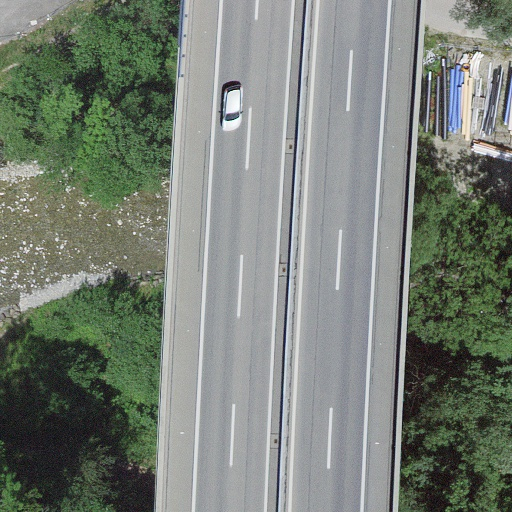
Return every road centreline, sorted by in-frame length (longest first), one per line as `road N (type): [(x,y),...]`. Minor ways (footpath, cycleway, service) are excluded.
road 1 (motorway): [(328,511),(357,0)]
road 2 (motorway): [(258,0),(230,511)]
